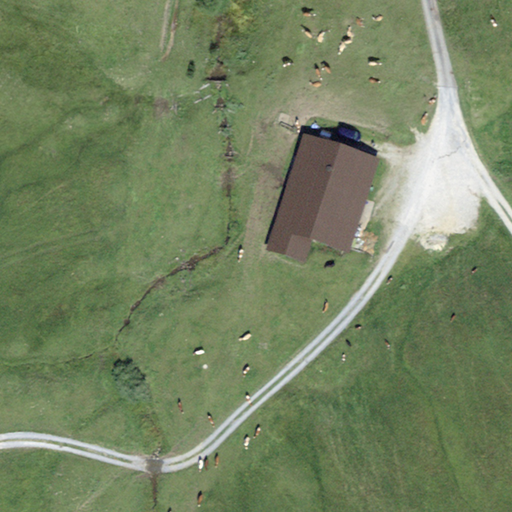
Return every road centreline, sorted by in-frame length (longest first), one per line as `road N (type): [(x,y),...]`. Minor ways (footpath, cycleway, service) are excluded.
road 1 (track): [(451,99),(437,155),(383,273),(201,454),(152,465),(40,439),(0,440)]
road 2 (track): [(511,224),(451,99)]
